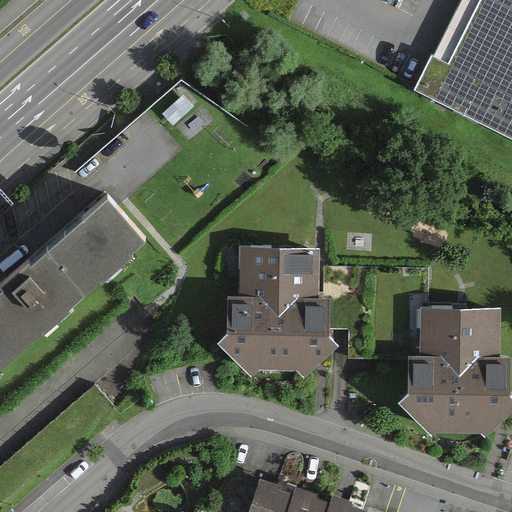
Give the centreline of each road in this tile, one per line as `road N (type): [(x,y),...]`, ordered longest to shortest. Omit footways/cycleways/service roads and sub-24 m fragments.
road 1 (residential): [(48,511),(132,441),(197,413),(241,413),(511,502)]
road 2 (primary): [(44,110),(187,0)]
road 3 (secondary): [(44,110),(80,46),(132,0)]
